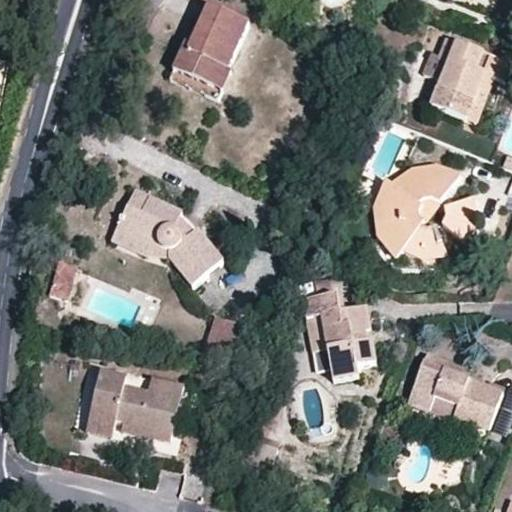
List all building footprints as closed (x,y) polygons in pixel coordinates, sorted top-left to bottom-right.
[(467,0),(464,8),(470,11),(475,0),(467,0)] [(210,11),(193,48),(191,55),(183,52),(175,74),(215,91),(223,71),(231,74),(249,27),(210,11)] [(511,84),(511,69),(447,44),(440,61),(431,58),(422,79),(439,85),(429,111),(467,126),(484,79),(495,84),(510,90),(511,84)] [(186,45),(183,52),(191,55),(193,48),(186,45)] [(232,75),(231,74),(223,71),(215,91),(175,74),(171,83),(219,103),(232,75)] [(476,130),(495,84),(484,79),(467,126),(476,130)] [(440,208),(460,181),(439,170),(413,173),(391,188),(388,205),(387,233),(403,256),(423,266),(449,263),(438,236),(423,232),(420,231),(422,228),(419,225),(421,212),(417,209),(425,205),(438,205),(440,208)] [(396,265),(403,256),(387,233),(388,205),(391,188),(384,185),(375,209),(378,242),(396,265)] [(137,191),(118,234),(152,250),(170,255),(170,264),(194,293),(226,264),(199,232),(194,235),(189,243),(183,236),(184,234),(179,228),(182,221),(184,212),(137,191)] [(476,228),(473,203),(445,214),(445,218),(445,224),(443,229),(467,248),(476,228)] [(442,209),(440,208),(438,205),(425,205),(417,209),(421,212),(419,225),(422,228),(420,231),(423,232),(442,209)] [(194,235),(182,221),(179,228),(184,234),(183,236),(189,243),(194,235)] [(146,260),(170,264),(170,255),(152,250),(118,234),(113,245),(146,260)] [(70,304),(79,269),(61,265),(52,299),(70,304)] [(373,335),(369,312),(343,315),(341,300),(336,296),(333,279),(299,285),(302,303),(307,303),(313,335),(328,333),(334,370),(335,383),(360,378),(359,369),(377,365),(374,343),(370,344),(368,336),(373,335)] [(207,354),(216,356),(225,321),(216,318),(207,354)] [(244,325),(225,321),(216,356),(235,359),(244,325)] [(319,373),(334,370),(328,333),(313,335),(319,373)] [(489,434),(504,395),(471,381),(474,374),(428,357),(407,408),(429,417),(431,412),(436,400),(454,408),(459,409),(455,421),(489,434)] [(171,447),(185,389),(153,381),(149,395),(126,389),(129,378),(103,373),(92,418),(118,425),(125,427),(125,436),(171,447)] [(449,420),(454,408),(436,400),(431,412),(449,420)] [(116,434),(118,425),(92,418),(88,434),(114,441),(116,434)] [(485,444),(489,434),(455,421),(451,430),(485,444)] [(116,434),(125,436),(125,427),(118,425),(116,434)] [(282,448),(257,439),(252,451),(256,453),(277,461),(282,448)] [(277,461),(256,453),(251,466),(272,474),(277,461)] [(390,470),(380,465),(371,471),(372,483),(382,488),(390,481),(390,470)] [(163,474),(156,494),(174,499),(181,480),(163,474)]
